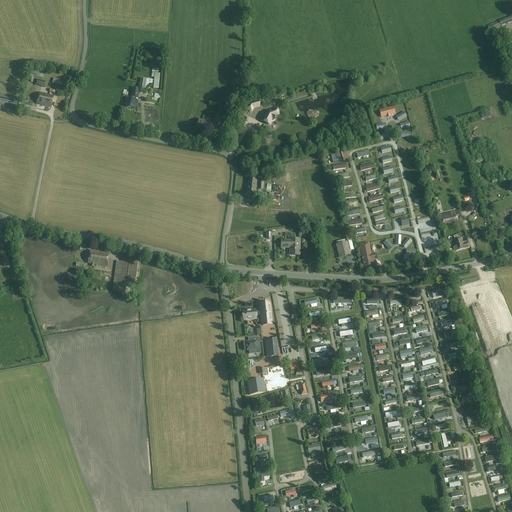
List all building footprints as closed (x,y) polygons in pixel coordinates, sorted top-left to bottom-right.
[(501,26),(511,21),(511,15),(499,21),(501,26)] [(489,31),(501,27),(499,22),(488,26),(489,31)] [(152,84),(153,80),(143,78),(141,89),(145,90),(145,89),(146,87),(146,86),(149,84),(152,84)] [(35,85),(45,88),(46,82),(37,79),(35,85)] [(132,97),(132,100),(126,99),(125,107),(134,109),(136,100),(136,98),(138,98),(140,89),(132,88),(130,97),(132,97)] [(54,96),(39,93),(37,104),(51,107),(54,96)] [(0,100),(19,104),(20,99),(0,95),(0,100)] [(251,112),(253,108),(259,106),(257,101),(249,103),(246,109),(251,112)] [(274,119),(274,118),(278,117),(276,108),(267,111),(268,112),(267,113),(266,113),(262,120),(269,124),(271,121),(273,121),(274,120),(274,119)] [(390,109),(376,111),(377,118),(391,116),(390,109)] [(214,120),(215,120),(212,128),(217,129),(221,118),(215,116),(214,120)] [(339,122),(335,118),(327,125),(331,129),(339,122)] [(210,119),(209,122),(199,119),(196,128),(207,131),(208,126),(212,128),(215,120),(214,120),(210,119)] [(332,163),(342,160),(340,153),(330,156),(332,163)] [(373,163),(359,166),(361,171),(374,168),(373,163)] [(246,193),(255,194),(257,180),(248,179),(246,193)] [(258,190),(266,191),(267,183),(259,182),(258,190)] [(379,184),(366,188),(367,192),(380,189),(379,184)] [(383,199),(382,194),(368,198),(369,203),(383,199)] [(459,211),(439,215),(442,225),(458,221),(457,215),(460,215),(459,211)] [(408,238),(402,245),(406,248),(412,241),(408,238)] [(462,243),(461,238),(453,240),(455,247),(454,248),(455,252),(469,248),(467,241),(462,243)] [(282,241),(281,247),(290,248),(290,255),(298,255),(299,241),(298,241),(290,240),(290,241),(282,241)] [(337,245),(336,245),(338,252),(339,252),(340,256),(344,255),(344,256),(349,254),(348,247),(347,242),(346,242),(345,240),(336,242),(337,245)] [(387,240),(383,243),(390,250),(393,246),(387,240)] [(373,254),(371,255),(369,243),(360,245),(365,270),(374,269),(372,260),(374,259),(373,254)] [(108,265),(109,256),(109,254),(90,250),(88,263),(91,264),(91,267),(93,267),(94,265),(107,267),(108,265)] [(116,261),(113,282),(112,291),(125,293),(126,284),(135,285),(137,264),(135,264),(136,258),(130,258),(131,255),(123,254),(122,262),(116,261)] [(8,256),(2,257),(4,266),(10,264),(8,256)] [(404,256),(402,259),(410,264),(412,260),(404,256)] [(433,298),(444,296),(443,293),(445,292),(444,289),(432,292),(433,298)] [(436,308),(449,304),(447,299),(434,302),(436,308)] [(255,310),(243,311),(244,320),(256,319),(256,316),(261,316),(262,325),(271,324),(269,305),(266,306),(266,305),(263,305),(263,306),(260,306),(261,311),(255,312),(255,310)] [(442,329),(452,326),(450,320),(441,323),(442,329)] [(414,330),(415,334),(428,331),(426,326),(414,330)] [(455,334),(457,333),(456,330),(444,333),(446,339),(456,336),(455,334)] [(257,341),(260,341),(260,337),(254,337),(254,341),(246,342),(247,350),(257,349),(257,341)] [(277,356),(276,339),(265,340),(267,357),(277,356)] [(462,351),(448,355),(449,360),(464,357),(462,351)] [(315,363),(318,363),(318,366),(328,365),(327,358),(317,360),(315,361),(315,363)] [(291,371),(299,369),(297,362),(289,364),(291,371)] [(464,367),(464,366),(466,365),(465,362),(453,365),(454,370),(464,367)] [(457,381),(469,378),(468,372),(456,376),(457,381)] [(263,378),(247,379),(248,393),(264,392),(263,378)] [(307,394),(304,383),(298,385),(301,395),(307,394)] [(469,388),(471,387),(470,384),(468,384),(459,387),(460,392),(470,389),(469,388)] [(280,392),(281,396),(282,399),(282,400),(291,398),(289,390),(280,392)] [(253,408),(259,407),(258,399),(250,401),(251,405),(252,405),(253,408)] [(311,414),(309,406),(303,407),(305,413),(302,413),(303,416),(311,414)] [(478,421),(477,418),(479,418),(478,415),(476,415),(466,418),(468,424),(478,421)] [(256,427),(264,426),(263,419),(254,421),(255,424),(256,424),(256,427)] [(309,436),(315,435),(316,437),(318,437),(316,428),(307,430),(309,436)] [(256,439),(256,444),(256,446),(259,446),(259,444),(266,443),(265,437),(256,439)] [(308,452),(318,451),(318,454),(321,453),(320,445),(307,447),(308,452)] [(313,465),(315,471),(315,473),(321,472),(321,471),(323,471),(322,466),(320,467),(319,464),(313,465)] [(290,509),(299,506),(298,500),(288,503),(290,509)]
